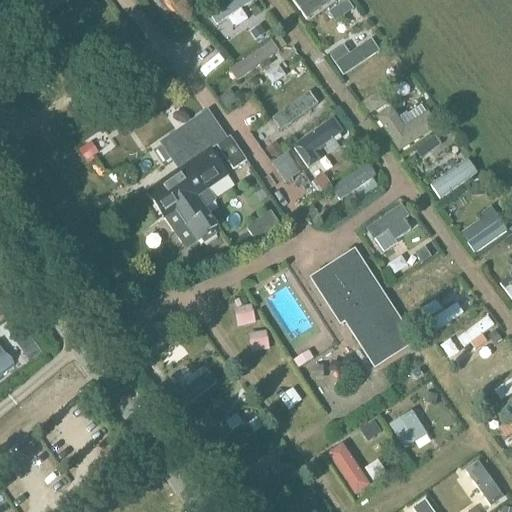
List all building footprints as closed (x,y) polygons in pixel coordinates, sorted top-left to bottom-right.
[(248,21),(263,9),(256,0),(221,0),(212,8),(224,23),(240,11),(248,21)] [(291,0),(306,21),(335,0),(291,0)] [(343,77),(378,53),(370,42),(349,57),(343,48),(329,58),(343,77)] [(269,43),(229,72),(237,84),(277,54),(269,43)] [(384,90),(354,107),(360,117),(390,100),(384,90)] [(308,95),(272,121),(280,132),(316,106),(308,95)] [(389,140),(398,154),(437,128),(427,113),(405,129),(392,109),(376,120),(389,139),(389,140)] [(230,138),(222,143),(205,116),(150,152),(155,159),(163,154),(176,174),(145,196),(172,236),(183,228),(195,245),(215,231),(193,200),(225,178),(207,153),(217,147),(234,172),(247,163),(230,138)] [(313,155),(342,134),(332,120),(293,148),(309,170),(319,163),(313,155)] [(90,144),(78,152),(85,163),(97,154),(90,144)] [(403,158),(414,178),(438,164),(427,144),(403,158)] [(466,162),(429,188),(439,202),(476,176),(466,162)] [(367,166),(330,191),(339,203),(375,178),(367,166)] [(288,170),(273,180),(285,198),(300,188),(288,170)] [(361,214),(377,204),(369,192),(353,202),(361,214)] [(403,221),(407,218),(400,208),(365,232),(372,242),(387,232),(393,242),(410,231),(403,221)] [(499,222),(467,245),(474,255),(506,232),(499,222)] [(476,272),(508,247),(500,236),(467,261),(476,272)] [(442,252),(389,286),(408,315),(461,281),(442,252)] [(374,371),(412,347),(353,254),(310,282),(339,327),(344,324),(374,371)] [(456,305),(426,325),(433,335),(462,315),(456,305)] [(237,331),(255,327),(250,308),(232,312),(237,331)] [(486,319),(458,340),(464,349),(493,327),(486,319)] [(148,322),(131,336),(145,354),(162,340),(148,322)] [(489,334),(457,354),(463,364),(495,344),(489,334)] [(250,357),(268,354),(265,335),(247,338),(250,357)] [(33,343),(21,352),(29,362),(41,354),(33,343)] [(0,378),(14,368),(4,356),(0,359),(0,378)] [(343,364),(357,394),(373,386),(359,356),(343,364)] [(175,358),(158,370),(166,381),(183,369),(175,358)] [(497,364),(468,383),(475,394),(504,374),(497,364)] [(300,386),(314,375),(308,367),(294,378),(300,386)] [(170,379),(158,388),(178,414),(216,385),(207,374),(182,394),(170,379)] [(511,380),(494,393),(500,403),(511,395),(511,380)] [(411,413),(388,427),(404,451),(426,437),(411,413)] [(246,427),(209,451),(219,466),(256,441),(246,427)] [(359,445),(364,456),(380,449),(375,438),(359,445)] [(341,446),(327,455),(354,497),(369,487),(341,446)] [(477,463),(464,472),(490,508),(503,499),(477,463)] [(254,511),(259,511),(294,486),(284,472),(261,489),(249,473),(234,484),(254,511)]
